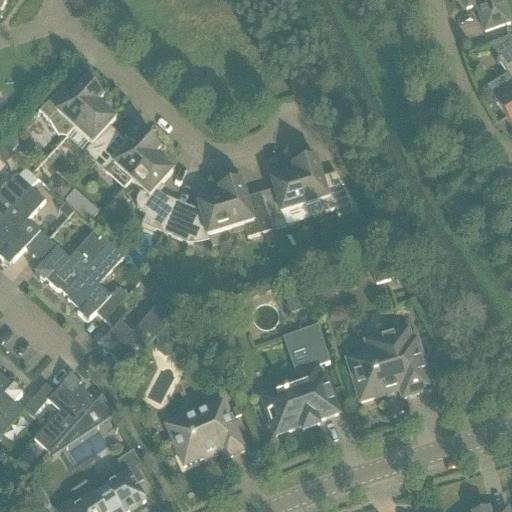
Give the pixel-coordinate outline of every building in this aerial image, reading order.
[(0,0),(0,12),(1,13),(5,6),(8,0),(0,0)] [(461,0),(466,11),(475,8),(484,34),(509,25),(499,0),(461,0)] [(509,39),(490,47),(498,61),(497,62),(506,77),(511,86),(511,88),(493,101),(511,131),(511,44),(509,39)] [(99,104),(102,101),(84,84),(68,102),(60,95),(63,92),(62,91),(38,115),(49,125),(57,139),(65,140),(73,132),(99,103),(99,104)] [(95,166),(114,145),(104,135),(115,123),(108,117),(111,114),(99,104),(99,103),(73,132),(91,147),(83,156),(95,166)] [(156,156),(159,152),(141,136),(125,154),(114,145),(95,166),(106,177),(114,168),(130,184),(156,155),(156,156)] [(12,143),(4,151),(10,156),(17,148),(12,143)] [(0,161),(5,166),(11,159),(2,150),(0,152),(0,161)] [(163,236),(176,204),(163,199),(157,193),(160,190),(159,189),(172,175),(165,169),(168,166),(156,156),(156,155),(130,184),(141,194),(138,197),(136,201),(136,208),(139,214),(144,219),(141,227),(163,236)] [(297,168),(291,170),(292,174),(293,173),(304,210),(307,221),(322,216),(334,212),(337,220),(357,214),(345,193),(336,176),(334,176),(337,181),(323,185),(321,180),(315,162),(310,164),(309,160),(295,164),(297,168)] [(270,234),(285,230),(281,217),(304,210),(293,173),(292,174),(277,178),(279,182),(270,184),(275,200),(261,204),(270,234)] [(19,181),(30,191),(37,184),(26,174),(19,181)] [(0,224),(30,191),(19,181),(15,178),(0,195),(0,224)] [(248,208),(240,185),(217,192),(218,196),(219,196),(230,232),(243,229),(247,241),(270,234),(261,204),(248,208)] [(32,244),(19,233),(45,205),(30,191),(0,224),(0,261),(8,270),(24,252),(33,260),(48,243),(39,235),(32,244)] [(66,204),(89,224),(97,215),(74,195),(66,204)] [(219,196),(218,196),(204,201),(205,204),(196,207),(200,217),(193,219),(174,211),(177,205),(176,204),(163,236),(185,246),(192,246),(196,246),(204,245),(209,243),(208,239),(230,232),(219,196)] [(67,222),(74,215),(64,207),(58,214),(67,222)] [(63,298),(109,247),(94,234),(69,262),(48,243),(33,260),(41,267),(33,276),(43,286),(45,284),(57,294),(58,293),(63,298)] [(110,300),(98,289),(124,260),(109,247),(63,298),(68,302),(67,304),(79,314),(77,316),(87,326),(95,317),(103,324),(119,308),(127,299),(119,292),(114,297),(113,297),(110,300)] [(391,267),(372,273),(376,287),(395,281),(391,268),(391,267)] [(147,295),(154,288),(144,279),(138,286),(147,295)] [(299,280),(284,283),(286,290),(301,288),(299,280)] [(112,332),(96,349),(106,359),(108,357),(120,368),(121,366),(127,371),(154,341),(165,329),(173,321),(157,307),(132,335),(120,324),(119,324),(112,332)] [(279,391),(260,398),(268,421),(272,420),(278,438),(301,430),(302,434),(318,428),(317,424),(337,416),(324,379),(320,381),(317,371),(329,366),(317,328),(316,328),(317,332),(303,337),(307,350),(303,351),(308,366),(307,366),(308,366),(307,367),(297,371),(299,375),(299,376),(300,379),(300,378),(303,387),(299,389),(299,388),(295,390),(280,395),(279,391)] [(410,343),(407,331),(364,344),(368,356),(346,363),(359,405),(399,393),(402,401),(431,392),(416,341),(410,343)] [(0,438),(9,429),(24,413),(24,412),(23,412),(15,405),(23,396),(13,387),(11,389),(7,385),(0,378),(0,438)] [(36,398),(23,412),(24,412),(24,413),(32,420),(39,413),(47,404),(59,415),(34,443),(49,457),(95,407),(89,402),(90,400),(78,390),(80,388),(70,378),(54,396),(46,388),(45,388),(36,398)] [(95,407),(90,412),(105,425),(112,420),(101,399),(95,407)] [(227,418),(221,405),(209,410),(208,408),(180,420),(181,422),(166,429),(183,469),(213,456),(214,458),(222,455),(224,461),(244,453),(229,418),(227,418)] [(28,475),(44,453),(34,446),(18,468),(28,475)] [(54,451),(49,457),(51,461),(58,456),(54,451)] [(120,471),(95,488),(96,489),(94,497),(78,508),(71,506),(70,505),(58,511),(132,511),(145,504),(135,489),(144,483),(135,471),(139,468),(139,469),(140,468),(132,454),(116,465),(120,471)] [(47,505),(47,506),(48,505),(34,483),(33,484),(33,485),(22,492),(37,511),(47,505)] [(16,496),(10,501),(19,511),(25,507),(16,496)]
